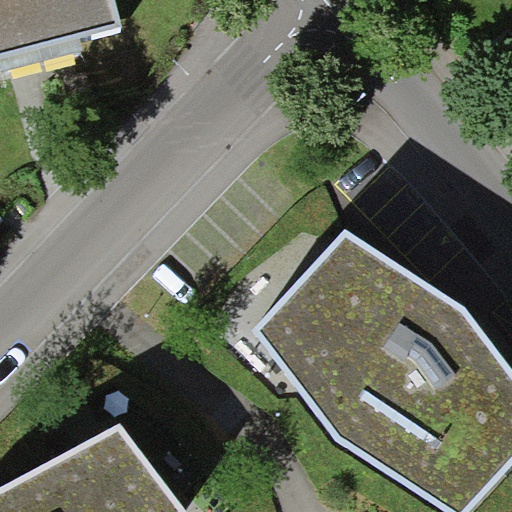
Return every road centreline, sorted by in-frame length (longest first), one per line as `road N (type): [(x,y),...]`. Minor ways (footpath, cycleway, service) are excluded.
road 1 (residential): [(324,0),(0,337)]
road 2 (residential): [(511,238),(324,0)]
